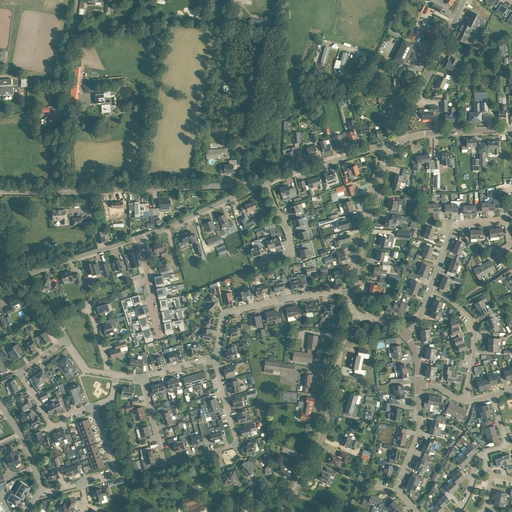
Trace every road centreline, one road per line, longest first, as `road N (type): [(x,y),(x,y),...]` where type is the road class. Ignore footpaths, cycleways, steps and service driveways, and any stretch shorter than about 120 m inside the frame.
road 1 (unclassified): [(0,191),(264,182)]
road 2 (residential): [(212,357),(237,445),(165,465),(141,378)]
road 3 (unclassified): [(288,495),(322,432),(344,340),(359,313)]
road 4 (unknown): [(62,191),(65,76),(77,0)]
road 5 (residential): [(212,357),(223,312),(351,293)]
road 6 (residential): [(92,405),(51,427),(18,373),(65,340)]
road 7 (unclassified): [(351,293),(385,151)]
road 8 (unclassified): [(139,237),(264,182)]
road 9 (unclassified): [(264,182),(385,151)]
road 10 (unclassified): [(21,276),(139,237)]
